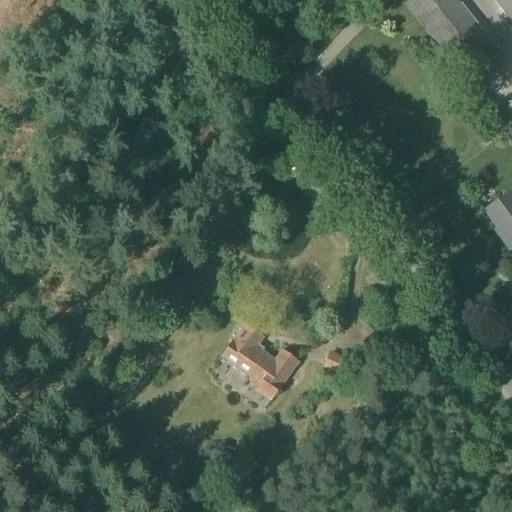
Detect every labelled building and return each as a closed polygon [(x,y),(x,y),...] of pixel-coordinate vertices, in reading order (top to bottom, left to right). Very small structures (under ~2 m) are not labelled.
[(426,34),(460,6),(455,0),(411,0),(404,7),(426,34)] [(511,25),(511,0),(499,0),(494,4),(511,25)] [(511,196),(509,193),(482,212),(494,230),(492,231),(508,254),(511,251),(511,196)] [(196,228),(208,241),(240,211),(227,197),(196,228)] [(273,362),(254,348),(261,339),(244,327),(221,358),(259,385),(255,391),(270,402),(297,364),(280,353),(273,362)] [(344,378),(350,363),(329,354),(322,369),(344,378)]
